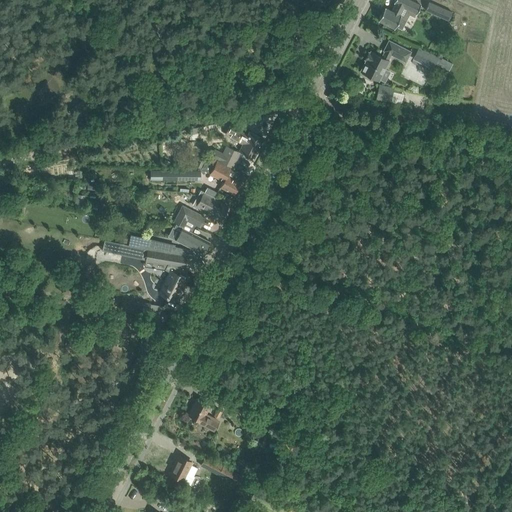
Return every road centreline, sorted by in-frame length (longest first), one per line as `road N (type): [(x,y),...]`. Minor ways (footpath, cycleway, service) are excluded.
road 1 (tertiary): [(99,511),(363,0)]
road 2 (track): [(322,98),(0,157)]
road 3 (unclassified): [(511,142),(322,98)]
